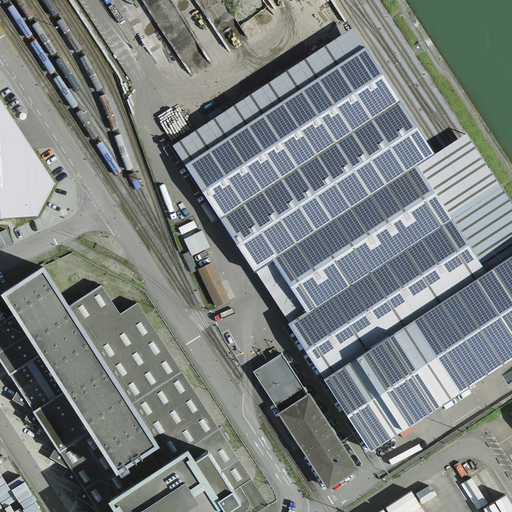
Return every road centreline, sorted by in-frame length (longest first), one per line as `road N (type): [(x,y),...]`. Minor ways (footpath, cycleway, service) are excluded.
road 1 (unclassified): [(294,509),(290,487),(115,211)]
road 2 (unknown): [(235,311),(221,256),(145,97)]
road 3 (unclassified): [(115,211),(0,47)]
road 4 (unknown): [(145,97),(278,43),(319,4)]
road 5 (unknown): [(235,311),(284,333),(351,439)]
road 6 (unclassified): [(115,211),(0,263)]
